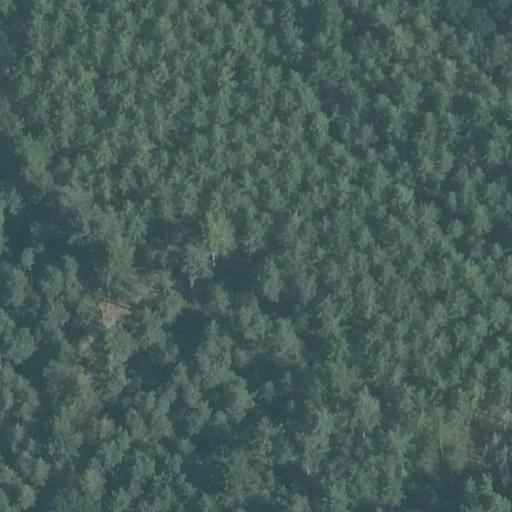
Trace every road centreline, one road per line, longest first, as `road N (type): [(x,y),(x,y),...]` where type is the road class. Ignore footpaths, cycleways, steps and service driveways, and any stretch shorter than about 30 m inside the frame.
road 1 (track): [(124,317),(176,252),(188,242),(212,242),(450,511)]
road 2 (track): [(0,195),(124,317),(49,439),(49,511)]
